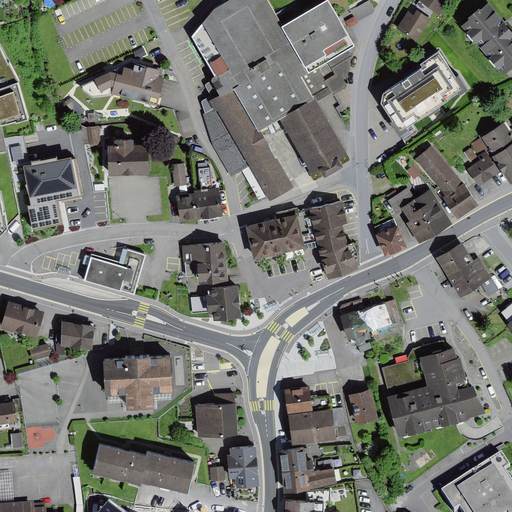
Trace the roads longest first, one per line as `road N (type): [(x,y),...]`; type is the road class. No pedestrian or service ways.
road 1 (secondary): [(271,347),(174,330),(13,282)]
road 2 (residential): [(236,223),(55,243),(26,256),(13,282)]
road 3 (residential): [(236,223),(226,179),(147,0)]
road 4 (residential): [(415,257),(485,359),(511,429)]
road 5 (tertiary): [(363,169),(361,96),(394,0)]
road 6 (primary): [(271,347),(264,384),(270,511)]
road 7 (residential): [(363,169),(236,223)]
